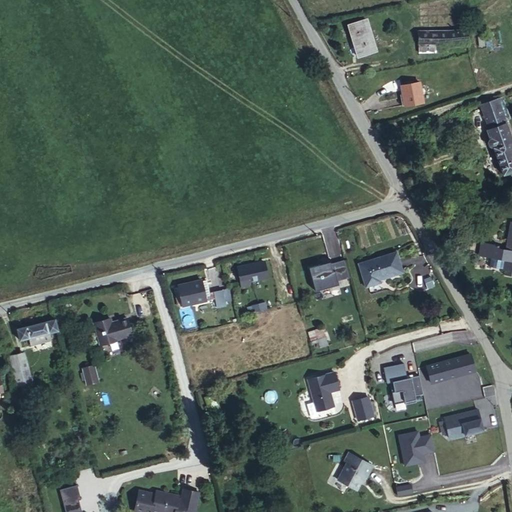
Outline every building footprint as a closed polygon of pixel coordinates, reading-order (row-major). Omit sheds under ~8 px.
[(357,56),(376,51),(366,19),(348,24),(357,56)] [(468,44),(467,29),(445,31),(418,31),(418,52),(434,52),(434,44),(467,44),(468,44)] [(466,55),(469,54),(467,44),(434,44),(434,52),(438,51),(438,58),(466,55)] [(422,102),(419,83),(401,85),(404,105),(422,102)] [(489,129),(506,122),(501,108),(484,115),(489,129)] [(503,175),(511,171),(511,138),(506,122),(489,129),(487,130),(490,139),(489,139),(488,142),(489,145),(492,146),(493,146),(503,175)] [(506,248),(504,260),(502,269),(505,269),(504,275),(511,276),(511,221),(506,248)] [(446,233),(438,235),(442,242),(449,238),(446,233)] [(504,260),(497,259),(499,247),(499,245),(481,242),(478,256),(491,258),(489,267),(502,269),(504,260)] [(497,259),(504,260),(506,248),(499,247),(497,259)] [(402,272),(396,252),(358,263),(365,287),(380,282),(379,279),(402,272)] [(267,277),(263,261),(238,267),(242,286),(250,284),(249,281),(267,277)] [(331,264),(308,271),(315,293),(337,286),(331,264)] [(215,298),(213,292),(208,293),(205,280),(200,282),(200,280),(177,286),(178,287),(182,305),(182,306),(215,298)] [(178,306),(182,305),(178,287),(173,288),(178,306)] [(228,288),(213,292),(215,298),(216,303),(224,301),(231,300),(228,288)] [(264,306),(252,309),(254,315),(266,312),(264,306)] [(59,330),(56,319),(17,328),(20,340),(30,338),(49,333),(59,330)] [(102,321),(94,323),(100,345),(116,341),(116,340),(132,336),(128,319),(120,321),(120,322),(112,324),(111,321),(103,323),(102,321)] [(309,336),(312,344),(318,342),(320,347),(328,345),(323,332),(309,336)] [(51,339),(49,333),(30,338),(31,344),(51,339)] [(18,385),(31,383),(23,353),(10,355),(18,385)] [(454,358),(426,367),(431,384),(459,375),(454,358)] [(422,395),(419,375),(406,377),(404,364),(385,367),(393,410),(416,406),(415,396),(422,395)] [(93,366),(82,368),(85,381),(96,378),(93,366)] [(333,371),(307,377),(315,409),(333,405),(329,390),(338,388),(333,371)] [(33,392),(31,383),(18,385),(21,395),(33,392)] [(367,396),(353,399),(357,418),(372,415),(367,396)] [(444,421),(447,433),(449,438),(482,430),(477,409),(444,418),(444,421)] [(447,433),(444,421),(439,422),(441,431),(444,430),(444,431),(444,433),(447,433)] [(434,436),(430,422),(421,424),(425,438),(434,436)] [(371,464),(348,452),(344,460),(346,461),(337,479),(355,489),(362,476),(365,477),(371,464)] [(397,496),(412,493),(410,484),(395,487),(397,496)] [(84,511),(78,485),(61,488),(66,511),(84,511)] [(192,511),(198,489),(183,485),(180,498),(177,498),(178,492),(155,487),(155,490),(138,487),(133,507),(151,511),(151,508),(167,511),(192,511)]
